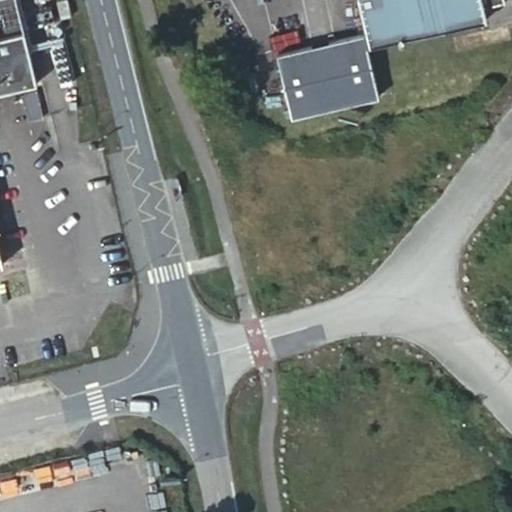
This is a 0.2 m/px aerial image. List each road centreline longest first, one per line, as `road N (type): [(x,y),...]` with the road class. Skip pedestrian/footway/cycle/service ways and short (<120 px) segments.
road 1 (unclassified): [(190,359),(100,0)]
road 2 (unclassified): [(190,359),(337,318),(364,307),(396,278)]
road 3 (unclassified): [(194,379),(0,428)]
road 4 (unclassified): [(396,278),(511,134)]
road 5 (unclassified): [(396,278),(511,397)]
road 6 (unclassified): [(221,511),(194,379)]
